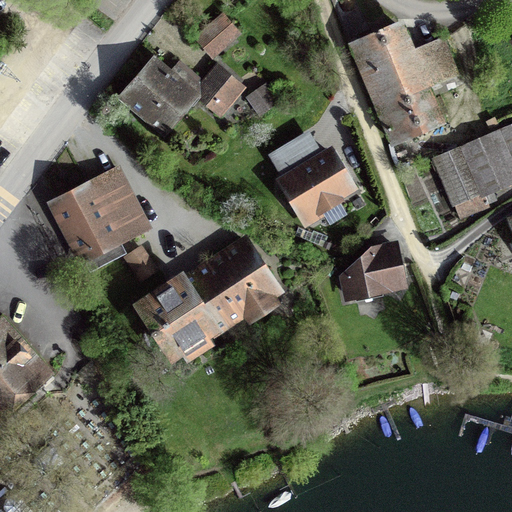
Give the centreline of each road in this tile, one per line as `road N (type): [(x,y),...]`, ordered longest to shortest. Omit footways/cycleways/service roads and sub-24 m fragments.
road 1 (residential): [(313,0),(461,363)]
road 2 (residential): [(150,0),(0,206)]
